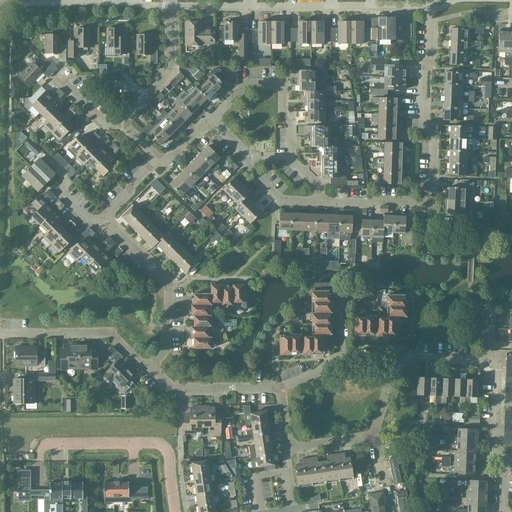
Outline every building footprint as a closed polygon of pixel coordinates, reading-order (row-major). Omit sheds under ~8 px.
[(389,40),(389,18),(377,18),(377,29),(369,29),(369,42),(378,43),(378,40),(389,40)] [(402,18),(389,18),(389,40),(402,40),(402,38),(409,38),(409,25),(402,25),(402,18)] [(247,42),(250,42),(250,35),(240,35),(239,22),(224,23),(225,40),(239,40),(239,59),(247,59),(247,42)] [(270,44),(270,22),(257,22),(257,29),(250,29),(250,35),(250,42),(258,42),(258,44),(270,44)] [(290,42),(290,29),(282,29),(282,22),(270,22),(270,44),(282,44),(282,42),(290,42)] [(310,44),(310,22),(298,22),(298,29),(290,29),(290,42),(298,42),(298,44),(310,44)] [(330,42),(330,29),(322,29),(322,22),(310,22),(310,44),(322,44),(322,42),(330,42)] [(349,45),(349,22),(337,22),(337,29),(330,29),(330,42),(337,43),(337,45),(349,45)] [(369,42),(369,29),(362,29),(362,22),(349,22),(349,45),(362,45),(362,42),(369,42)] [(212,44),(212,29),(201,29),(201,23),(185,23),(185,46),(201,46),(201,44),(212,44)] [(450,29),(450,41),(469,42),(469,35),(483,36),(484,27),(470,27),(470,30),(450,29)] [(121,37),(121,29),(106,28),(106,48),(114,49),(114,54),(126,54),(126,37),(121,37)] [(76,29),(76,41),(67,41),(67,58),(78,58),(78,48),(89,48),(89,29),(76,29)] [(509,53),(510,33),(498,32),(497,53),(505,53),(505,57),(504,65),(508,66),(509,53)] [(66,45),(59,45),(59,35),(45,35),(45,54),(58,54),(58,62),(66,62),(66,45)] [(156,64),(156,48),(150,48),(150,36),(136,36),(136,55),(149,55),(149,64),(156,64)] [(479,42),(469,42),(450,41),(449,53),(468,54),(469,48),(479,48),(479,42)] [(215,51),(210,51),(210,62),(206,62),(206,67),(215,67),(215,51)] [(468,60),(468,54),(449,53),(449,66),(479,67),(479,61),(468,60)] [(45,59),(40,55),(36,59),(41,64),(45,59)] [(383,72),(383,78),(403,79),(404,67),(382,66),(382,60),(370,59),(370,67),(375,67),(374,71),(383,72)] [(48,79),(53,74),(42,63),(37,68),(32,63),(19,76),(29,86),(42,73),(48,79)] [(323,76),(323,71),(323,66),(312,66),(312,71),(298,71),(298,72),(296,72),(295,73),(295,76),(295,77),(295,82),(316,82),(316,76),(323,76)] [(209,79),(205,83),(216,94),(224,87),(220,82),(225,77),(218,69),(212,70),(206,76),(209,79)] [(444,73),(443,85),(462,86),(463,79),(474,80),(474,74),(444,73)] [(403,90),(403,79),(383,78),(383,84),(374,84),(374,89),(369,89),(369,95),(381,96),(381,90),(403,90)] [(208,102),(216,94),(205,83),(201,87),(197,83),(195,82),(192,84),(195,87),(207,98),(206,99),(208,102)] [(316,86),(316,82),(295,82),(295,87),(298,87),(298,92),(307,93),(307,92),(339,92),(339,91),(336,91),(336,86),(323,86),(323,87),(316,86)] [(184,92),(187,95),(199,106),(206,99),(207,98),(195,87),(192,84),(184,92)] [(462,92),(462,86),(443,85),(443,97),(473,98),(473,92),(467,92),(467,93),(462,92)] [(31,106),(39,114),(54,100),(46,91),(31,106)] [(339,96),(339,92),(307,92),(307,93),(307,97),(302,97),(302,102),(304,102),(324,102),(324,96),(331,96),(339,96)] [(191,114),(199,106),(187,95),(182,99),(179,96),(176,99),(191,114)] [(473,104),(473,98),(443,97),(442,109),(461,110),(462,103),(467,103),(467,104),(473,104)] [(378,103),(378,109),(398,110),(398,105),(396,105),(396,99),(378,98),(378,99),(371,98),(371,103),(378,103)] [(183,122),(191,114),(176,99),(173,102),(176,106),(172,110),(183,122)] [(62,108),(54,100),(39,114),(47,121),(48,122),(58,112),(62,108)] [(324,108),(324,102),(304,102),(304,107),(307,107),(307,112),(338,113),(338,108),(324,108)] [(175,130),(183,122),(172,110),(167,114),(163,109),(159,113),(161,115),(175,130)] [(398,115),(398,110),(378,109),(377,115),(370,115),(370,119),(395,120),(395,114),(398,115)] [(461,116),(461,110),(442,109),(442,121),(472,122),(472,116),(461,116)] [(51,134),(65,119),(62,116),(58,112),(48,122),(47,121),(43,126),(51,134)] [(338,117),(338,113),(307,112),(306,118),(304,118),(304,123),(324,123),(324,117),(331,117),(338,117)] [(167,137),(175,130),(161,115),(158,118),(161,121),(156,126),(167,137)] [(73,127),(68,122),(65,119),(51,134),(58,141),(59,140),(64,145),(73,135),(77,132),(72,127),(73,127)] [(395,125),(395,120),(370,119),(370,123),(377,124),(377,130),(397,130),(397,125),(395,125)] [(160,145),(167,137),(156,126),(152,130),(149,126),(143,132),(147,136),(149,134),(160,145)] [(307,132),(307,136),(329,137),(329,131),(336,131),(341,131),(341,127),(311,126),(311,127),(308,128),(308,132),(307,132)] [(355,136),(355,126),(348,126),(348,131),(346,131),(344,133),(344,136),(355,136)] [(450,126),(449,138),(467,139),(472,139),(472,136),(470,133),(467,133),(467,127),(450,126)] [(487,140),(490,140),(495,140),(496,127),(488,127),(487,140)] [(397,134),(397,130),(377,130),(376,136),(370,135),(369,139),(376,140),(395,141),(395,134),(397,134)] [(27,138),(20,132),(18,140),(21,143),(27,138)] [(74,157),(89,143),(81,135),(67,150),(74,157)] [(329,143),(329,137),(307,136),(307,142),(308,142),(308,146),(311,147),(320,148),(320,147),(345,147),(350,147),(350,143),(329,143)] [(472,139),(467,139),(449,138),(449,151),(467,151),(472,152),(472,139)] [(86,161),(96,151),(89,143),(74,157),(83,165),(87,161),(86,161)] [(384,148),(383,154),(403,154),(403,149),(401,149),(401,144),(384,143),(376,143),(376,148),(384,148)] [(111,152),(116,146),(114,144),(107,149),(111,152)] [(94,168),(108,154),(100,146),(96,151),(86,161),(87,161),(94,168)] [(119,149),(116,146),(111,152),(114,155),(119,149)] [(206,146),(199,154),(214,170),(217,167),(213,162),(218,158),(206,146)] [(345,152),(345,147),(320,147),(320,148),(320,153),(317,153),(317,157),(318,157),(343,158),(343,152),(345,152)] [(466,158),(467,151),(449,151),(448,163),(472,164),(475,164),(475,158),(466,158)] [(116,162),(108,154),(94,168),(102,176),(116,162)] [(214,170),(199,154),(191,162),(202,173),(207,168),(211,173),(214,170)] [(403,159),(403,154),(383,154),(383,160),(376,160),(376,164),(401,165),(401,159),(403,159)] [(39,158),(30,167),(46,183),(55,174),(50,169),(54,165),(44,155),(40,160),(39,158)] [(320,168),(345,168),(345,164),(343,164),(343,158),(318,157),(317,157),(317,162),(320,162),(320,168)] [(202,173),(191,162),(184,169),(199,185),(202,182),(198,178),(202,173)] [(471,172),(472,164),(448,163),(448,175),(465,176),(465,177),(476,177),(476,172),(471,172)] [(400,170),(401,165),(376,164),(376,168),(383,168),(383,174),(403,175),(403,170),(400,170)] [(37,191),(46,183),(30,167),(22,175),(37,191)] [(345,172),(345,168),(320,168),(320,173),(318,173),(318,178),(329,178),(329,185),(345,185),(345,178),(343,178),(343,172),(345,172)] [(199,185),(184,169),(176,177),(187,188),(192,184),(196,188),(199,185)] [(230,175),(225,170),(220,174),(225,179),(230,175)] [(511,173),(506,173),(502,173),(501,178),(510,178),(509,193),(511,192),(511,173)] [(402,180),(403,175),(383,174),(383,180),(376,180),(375,184),(382,185),(383,185),(400,186),(400,180),(402,180)] [(187,188),(176,177),(168,185),(184,200),(187,197),(183,193),(187,188)] [(229,197),(241,185),(233,178),(217,194),(220,197),(224,193),(229,197)] [(448,188),(447,201),(466,201),(466,195),(472,195),(473,183),(461,182),(461,188),(448,188)] [(248,193),(241,185),(229,197),(234,202),(230,206),(232,209),(245,197),(248,193)] [(215,190),(210,186),(206,190),(210,195),(215,190)] [(38,211),(45,204),(46,203),(39,196),(31,204),(38,211)] [(241,216),(252,204),(245,197),(232,209),(229,212),(232,215),(236,211),(241,216)] [(466,208),(466,201),(447,201),(447,214),(460,214),(460,220),(471,220),(472,209),(466,208)] [(198,209),(198,208),(193,203),(189,207),(195,212),(198,209)] [(39,225),(53,211),(45,204),(38,211),(31,217),(39,225)] [(260,212),(252,204),(241,216),(246,221),(242,225),(244,228),(260,212)] [(130,225),(145,209),(142,206),(139,210),(134,205),(122,217),(130,225)] [(137,233),(149,221),(144,216),(148,212),(145,209),(130,225),(137,233)] [(203,214),(207,218),(213,213),(209,209),(203,214)] [(61,219),(53,211),(39,225),(46,232),(47,233),(57,223),(61,219)] [(184,218),(190,224),(195,218),(190,212),(184,218)] [(290,231),(290,214),(278,213),(278,230),(290,231)] [(302,231),(302,214),(290,214),(290,231),(302,231)] [(314,231),(315,214),(302,214),(302,231),(314,231)] [(326,232),(327,215),(315,214),(314,231),(326,232)] [(411,244),(412,215),(404,214),(404,217),(393,217),(392,232),(403,233),(403,244),(411,244)] [(338,232),(339,215),(327,215),(326,232),(338,232)] [(351,216),(339,215),(338,232),(350,233),(351,216)] [(392,232),(393,217),(382,216),(382,222),(383,222),(383,232),(392,232)] [(197,222),(202,227),(206,222),(201,217),(197,222)] [(145,241),(160,224),(158,221),(153,226),(149,221),(137,233),(145,241)] [(156,244),(164,236),(159,231),(164,227),(163,227),(166,224),(164,221),(160,224),(145,241),(153,249),(157,244),(156,244)] [(360,236),(371,237),(372,221),(360,221),(360,236)] [(383,222),(382,222),(372,221),(371,237),(383,237),(383,232),(383,222)] [(216,226),(222,232),(226,228),(220,222),(216,226)] [(65,231),(57,223),(47,233),(46,232),(42,237),(50,245),(65,231)] [(249,223),(244,228),(248,231),(253,226),(249,223)] [(79,256),(89,246),(86,242),(94,233),(88,228),(79,237),(82,240),(68,253),(75,261),(80,257),(79,256)] [(228,230),(224,234),(229,240),(230,240),(234,236),(228,230)] [(73,238),(65,231),(50,245),(58,253),(73,238)] [(164,251),(179,236),(177,233),(172,237),(168,232),(164,236),(156,244),(157,244),(164,251)] [(215,232),(209,238),(215,244),(221,238),(215,232)] [(171,259),(183,248),(178,243),(182,239),(179,236),(164,251),(171,259)] [(87,264),(111,240),(108,237),(97,246),(93,242),(89,246),(79,256),(80,257),(87,264)] [(115,243),(111,240),(87,264),(95,272),(109,258),(105,254),(115,243)] [(123,251),(118,247),(112,253),(116,257),(123,251)] [(179,267),(195,251),(192,248),(188,253),(183,248),(171,259),(179,267)] [(196,250),(195,251),(179,267),(187,275),(202,259),(197,254),(199,252),(196,250)] [(338,270),(338,261),(325,261),(325,270),(338,270)] [(220,304),(220,289),(220,286),(209,286),(210,294),(210,304),(220,304)] [(231,306),(231,310),(236,310),(236,304),(242,304),(242,301),(242,299),(242,296),(242,294),(242,291),(242,288),(242,286),(231,286),(231,289),(231,306)] [(231,289),(220,289),(220,304),(220,306),(231,306),(231,289)] [(311,292),(311,302),(314,302),(327,302),(327,292),(311,292)] [(210,304),(210,294),(193,294),(193,297),(193,307),(207,307),(210,307),(210,304)] [(403,296),(386,295),(386,306),(389,306),(403,307),(403,296)] [(314,302),(314,313),(328,313),(330,313),(330,302),(327,302),(314,302)] [(389,306),(389,318),(398,318),(406,318),(406,307),(403,307),(389,306)] [(191,316),(193,316),(193,317),(207,317),(207,307),(193,307),(191,307),(191,316)] [(311,313),(311,324),(314,324),(328,324),(328,313),(314,313),(311,313)] [(208,327),(216,327),(216,323),(210,323),(210,317),(207,317),(193,317),(193,327),(208,327)] [(364,334),(375,334),(375,320),(375,317),(364,317),(364,320),(364,334)] [(386,318),(386,320),(386,334),(397,335),(397,333),(398,327),(398,318),(389,318),(386,318)] [(364,320),(354,320),(353,336),(364,336),(364,334),(364,320)] [(386,337),(386,334),(386,320),(375,320),(375,334),(375,337),(386,337)] [(331,324),(328,324),(314,324),(314,336),(323,335),(331,335),(331,324)] [(191,327),(191,328),(191,338),(194,338),(214,338),(214,334),(208,334),(208,327),(193,327),(191,327)] [(290,352),(301,352),(300,338),(300,335),(290,335),(290,338),(290,352)] [(311,336),(311,338),(311,352),(323,352),(323,350),(323,345),(323,335),(314,336),(311,336)] [(214,338),(194,338),(194,349),(211,349),(211,343),(216,343),(216,338),(214,338)] [(290,352),(290,338),(279,339),(279,355),(290,355),(290,352)] [(311,352),(311,338),(300,338),(301,352),(301,355),(311,355),(311,352)] [(79,369),(79,346),(66,346),(66,354),(61,354),(61,369),(79,369)] [(90,346),(79,346),(79,369),(97,369),(97,354),(90,354),(90,346)] [(16,366),(45,366),(44,353),(37,353),(37,349),(27,349),(27,347),(16,347),(16,366)] [(129,379),(134,375),(119,360),(107,373),(118,384),(115,387),(123,394),(134,383),(129,379)] [(428,396),(429,378),(417,378),(416,404),(421,404),(422,396),(428,396)] [(440,405),(441,379),(429,378),(428,396),(434,396),(434,404),(440,405)] [(13,403),(34,403),(34,379),(13,380),(13,403)] [(452,397),(453,379),(441,379),(440,405),(445,405),(446,397),(452,397)] [(464,406),(465,380),(453,379),(452,397),(459,397),(459,406),(464,406)] [(477,380),(465,380),(464,406),(469,406),(469,398),(476,398),(477,380)] [(131,396),(121,396),(121,409),(131,408),(131,396)] [(194,428),(202,428),(202,407),(196,407),(196,409),(189,409),(189,421),(183,421),(183,435),(194,434),(194,428)] [(207,407),(202,407),(202,428),(204,428),(204,435),(219,434),(219,421),(214,421),(214,409),(207,409),(207,407)] [(245,426),(251,425),(268,423),(266,410),(249,413),(250,421),(244,422),(245,426)] [(233,417),(225,418),(226,426),(234,425),(233,417)] [(270,434),(268,423),(251,425),(252,432),(246,433),(246,436),(241,437),(242,438),(270,434)] [(232,438),(231,427),(224,428),(226,439),(232,438)] [(440,427),(432,427),(432,438),(440,438),(440,427)] [(445,436),(445,439),(445,440),(457,440),(477,441),(478,430),(458,429),(457,437),(453,436),(445,436)] [(271,444),(270,434),(242,438),(242,441),(247,440),(247,441),(253,440),(254,445),(248,446),(248,448),(271,444)] [(457,452),(474,452),(477,452),(477,441),(457,440),(445,440),(445,445),(453,445),(457,445),(457,452)] [(273,455),(271,444),(248,448),(250,458),(273,455)] [(474,464),(474,452),(457,452),(454,452),(454,463),(474,464)] [(343,453),(334,455),(338,482),(352,479),(349,457),(344,458),(343,453)] [(275,465),(273,455),(250,458),(250,462),(256,461),(257,468),(264,467),(275,465)] [(338,482),(334,455),(325,456),(326,461),(322,461),(325,484),(338,482)] [(325,484),(322,461),(317,462),(316,458),(307,459),(311,486),(325,484)] [(311,486),(307,459),(298,461),(299,465),(294,466),(297,488),(311,486)] [(396,459),(388,460),(393,486),(401,484),(396,459)] [(192,475),(214,472),(214,471),(221,469),(221,471),(228,470),(225,465),(207,468),(206,462),(191,464),(192,475)] [(473,475),(474,464),(454,463),(453,474),(473,475)] [(373,471),(362,473),(364,488),(376,487),(373,471)] [(210,483),(210,482),(209,477),(214,476),(214,472),(192,475),(194,486),(210,483)] [(216,481),(210,482),(210,483),(194,486),(196,496),(218,493),(217,489),(217,488),(216,481)] [(467,481),(466,492),(486,493),(487,482),(467,481)] [(49,511),(62,511),(62,499),(82,499),(82,511),(82,483),(70,483),(70,482),(61,482),(61,483),(49,483),(49,490),(43,490),(43,499),(49,499),(49,511)] [(128,487),(128,482),(127,482),(118,482),(114,482),(113,482),(104,483),(104,482),(103,482),(103,498),(104,498),(104,497),(118,497),(119,500),(132,500),(132,487),(128,487)] [(30,499),(30,490),(19,490),(19,500),(20,500),(20,498),(30,498),(30,499)] [(385,511),(382,492),(366,495),(368,511),(385,511)] [(486,504),(486,493),(466,492),(466,504),(468,504),(486,504)] [(213,504),(212,498),(218,497),(218,493),(196,496),(198,507),(213,504)] [(219,503),(213,504),(198,507),(198,511),(214,511),(215,508),(220,507),(219,503)]
